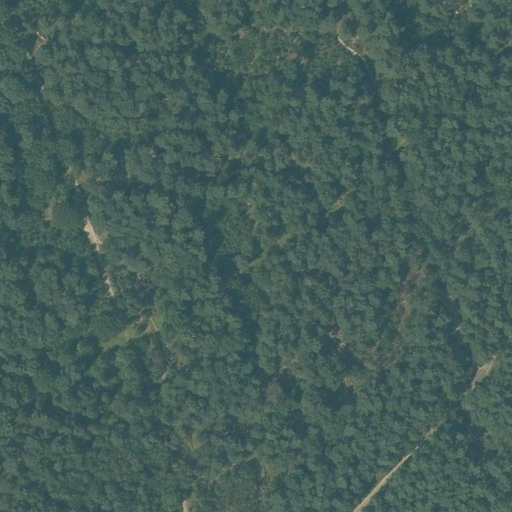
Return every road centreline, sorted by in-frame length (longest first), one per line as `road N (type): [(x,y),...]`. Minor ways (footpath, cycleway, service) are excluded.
road 1 (track): [(6,0),(127,339)]
road 2 (track): [(353,511),(479,375)]
road 3 (track): [(127,339),(186,511)]
